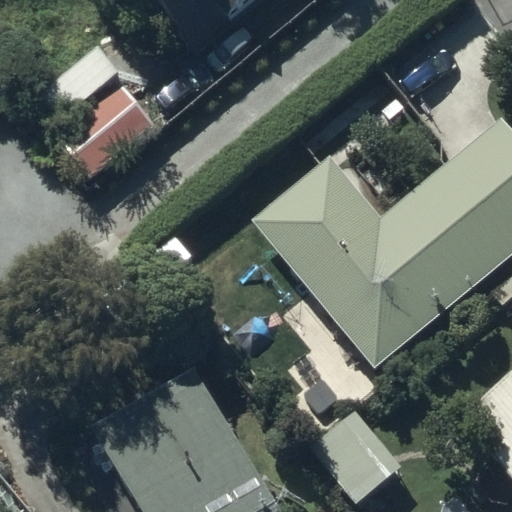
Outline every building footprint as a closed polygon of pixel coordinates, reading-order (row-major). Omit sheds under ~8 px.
[(158,0),(204,49),(256,0),(158,0)] [(122,98),(59,150),(88,185),(151,133),(122,98)] [(322,156),(239,234),(378,382),(511,256),(511,154),(488,129),(386,224),(322,156)] [(511,294),(511,392),(465,432),(511,486),(511,284),(507,289),(511,294)] [(272,511),(189,379),(85,443),(127,511),(272,511)] [(358,511),(403,475),(355,418),(309,457),(354,511),(358,511)]
